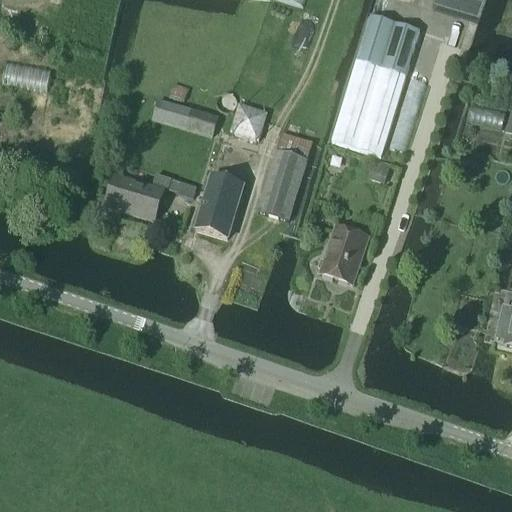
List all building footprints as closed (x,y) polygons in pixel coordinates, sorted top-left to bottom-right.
[(269,0),(303,10),(306,0),(269,0)] [(371,19),(331,146),(380,162),(420,35),(371,19)] [(216,122),(158,104),(153,123),(211,141),(216,122)] [(268,117),(238,108),(230,137),(259,146),(268,117)] [(287,225),(307,165),(312,147),(282,138),(276,155),(275,155),(256,215),(287,225)] [(390,169),(373,164),(367,182),(384,187),(390,169)] [(113,180),(104,211),(153,226),(162,195),(162,194),(193,203),(197,191),(156,178),(151,192),(113,180)] [(211,181),(195,234),(227,243),(243,190),(211,181)] [(364,242),(332,232),(318,277),(350,287),(364,242)] [(511,312),(503,311),(499,328),(508,330),(504,349),(511,350),(511,312)]
